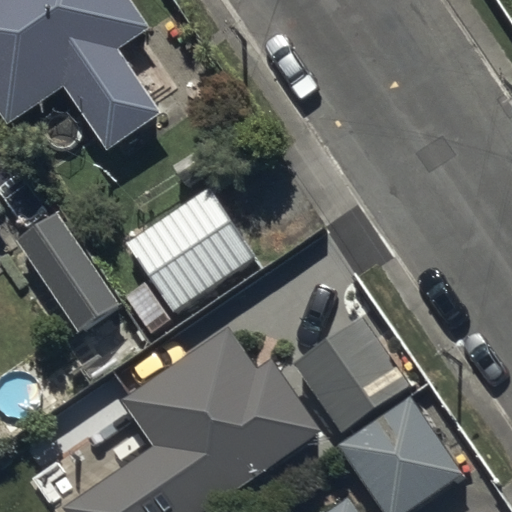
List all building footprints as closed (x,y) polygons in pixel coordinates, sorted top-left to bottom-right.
[(0,0),(0,107),(17,132),(70,96),(113,158),(165,123),(121,59),(157,34),(132,0),(0,0)] [(258,261),(214,195),(133,250),(177,316),(258,261)] [(64,219),(24,246),(84,336),(124,309),(64,219)] [(369,324),(298,371),(343,439),(415,392),(369,324)] [(158,454),(71,511),(223,511),(327,443),(279,370),(265,379),(236,337),(128,409),(158,454)] [(419,404),(344,451),(382,511),(422,511),(469,483),(419,404)]
